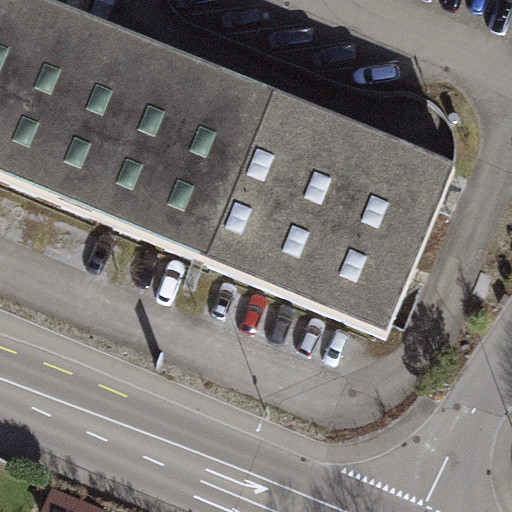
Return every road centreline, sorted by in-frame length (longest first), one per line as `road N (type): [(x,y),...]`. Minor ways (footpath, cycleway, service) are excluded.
road 1 (primary): [(336,511),(0,372)]
road 2 (residential): [(421,511),(468,420),(511,357)]
